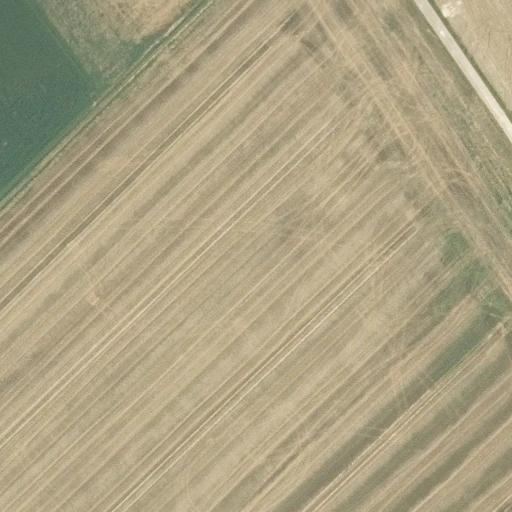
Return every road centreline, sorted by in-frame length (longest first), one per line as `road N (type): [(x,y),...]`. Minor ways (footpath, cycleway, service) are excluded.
road 1 (track): [(0,208),(212,0)]
road 2 (track): [(511,140),(415,0)]
